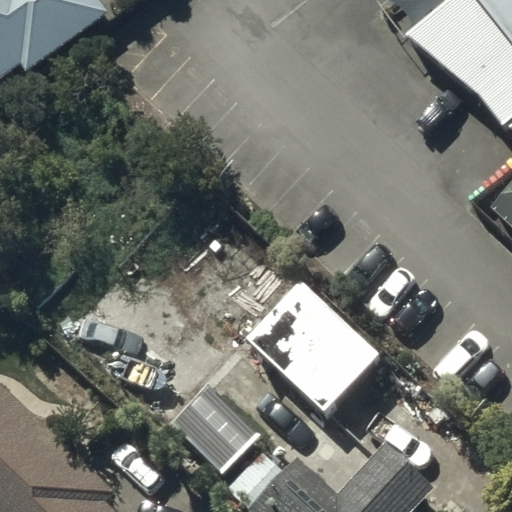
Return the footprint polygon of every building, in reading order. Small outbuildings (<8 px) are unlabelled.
[(0,0),(0,83),(25,66),(32,76),(110,21),(94,0),(0,0)] [(511,0),(475,0),(415,46),(486,109),(509,137),(511,134),(511,0)] [(511,201),(498,217),(511,230),(511,201)] [(382,368),(307,292),(255,343),(331,419),(382,368)] [(0,511),(101,511),(112,500),(0,397),(0,511)] [(432,511),(441,503),(387,454),(343,502),(307,469),(267,511),(432,511)]
